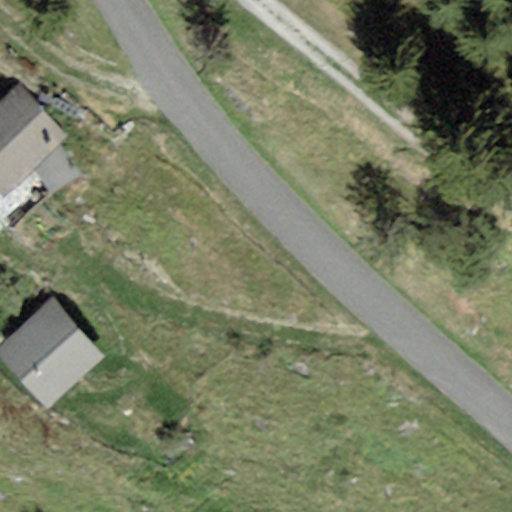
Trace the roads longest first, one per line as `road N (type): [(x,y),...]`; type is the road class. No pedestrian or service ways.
road 1 (unclassified): [(511,437),(293,232),(172,100),(115,0)]
road 2 (track): [(243,0),(443,164),(511,197)]
